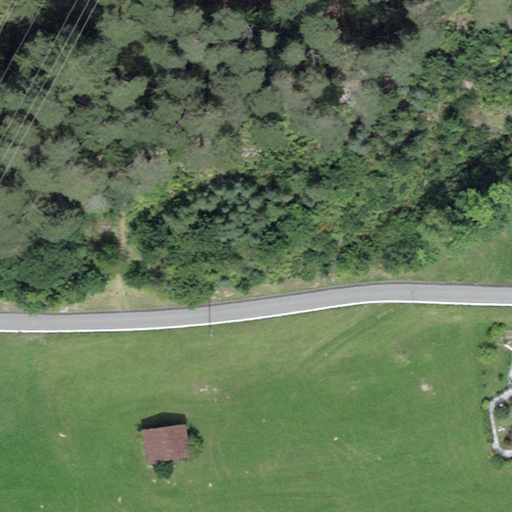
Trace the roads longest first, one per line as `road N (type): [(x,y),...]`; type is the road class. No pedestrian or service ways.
road 1 (primary): [(196,0),(330,407),(351,511)]
road 2 (unclassified): [(511,294),(357,294),(216,314),(0,321)]
